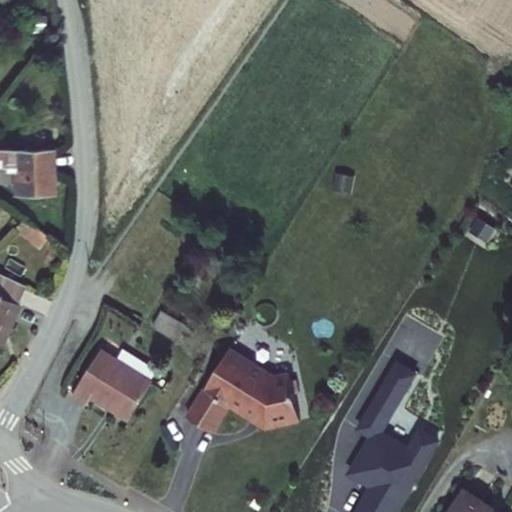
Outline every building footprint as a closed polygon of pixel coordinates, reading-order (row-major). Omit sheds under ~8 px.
[(0,170),(3,170),(5,194),(43,193),(41,149),(0,152),(0,170)] [(0,318),(4,321),(13,306),(0,298),(0,318)] [(146,314),(170,328),(179,313),(155,298),(146,314)] [(115,414),(131,423),(154,383),(91,345),(64,392),(76,400),(83,390),(117,409),(115,414)] [(275,380),(231,352),(188,419),(213,435),(231,407),(253,422),(255,418),(265,425),(266,431),(301,423),(295,397),(292,384),(291,377),(275,380)] [(391,365),(354,432),(367,439),(370,434),(375,437),(409,375),(391,365)] [(370,434),(367,439),(346,476),(368,489),(355,511),(394,511),(433,442),(416,432),(404,453),(375,437),(370,434)] [(448,511),(494,511),(462,491),(448,511)]
